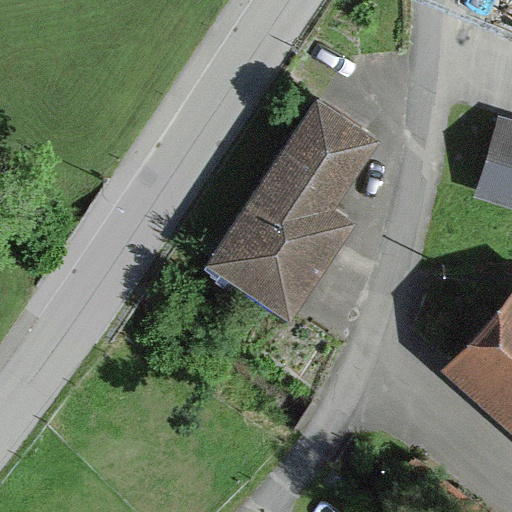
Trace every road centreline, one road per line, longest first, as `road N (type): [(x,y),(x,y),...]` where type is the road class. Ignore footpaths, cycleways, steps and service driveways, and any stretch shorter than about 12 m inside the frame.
road 1 (residential): [(259,511),(336,400),(393,260),(422,95),(429,0)]
road 2 (unclassified): [(0,424),(291,0)]
